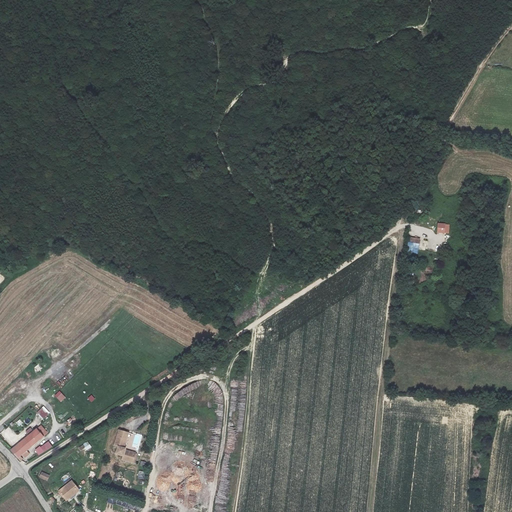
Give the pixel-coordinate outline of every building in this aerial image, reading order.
[(438,224),(437,233),(449,234),(449,225),(438,224)] [(420,239),(409,237),(407,252),(417,254),(420,239)] [(59,391),(54,396),(61,403),(66,397),(59,391)] [(37,412),(43,419),(50,413),(43,406),(37,412)] [(10,451),(17,459),(43,439),(36,430),(10,451)] [(118,448),(116,454),(122,456),(121,460),(132,463),(135,454),(123,450),(128,434),(118,431),(114,446),(118,448)] [(35,450),(39,456),(52,447),(48,441),(35,450)] [(88,442),(83,445),(85,451),(91,448),(88,442)] [(88,477),(94,479),(96,472),(90,470),(88,477)] [(39,478),(48,481),(50,475),(42,472),(39,478)] [(72,480),(59,491),(66,500),(79,490),(72,480)] [(117,501),(116,507),(140,511),(141,504),(117,501)]
